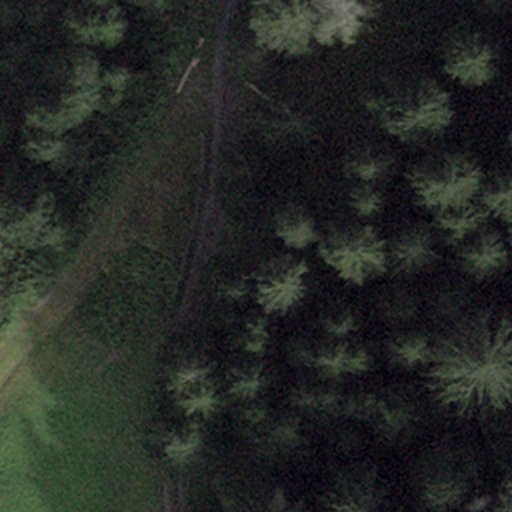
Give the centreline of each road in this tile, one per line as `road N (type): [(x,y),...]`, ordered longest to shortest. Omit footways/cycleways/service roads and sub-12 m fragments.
road 1 (track): [(227,0),(163,373),(175,511)]
road 2 (track): [(213,71),(0,370)]
